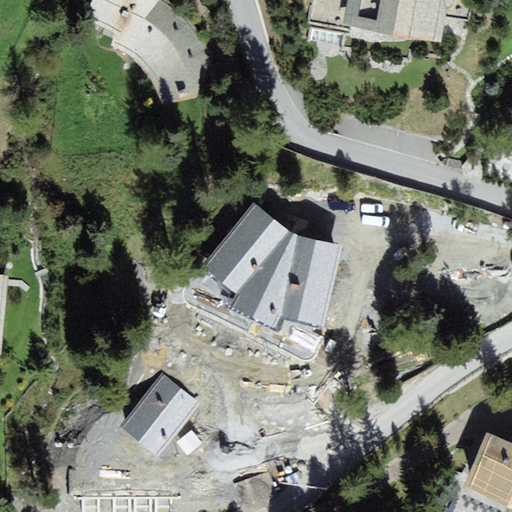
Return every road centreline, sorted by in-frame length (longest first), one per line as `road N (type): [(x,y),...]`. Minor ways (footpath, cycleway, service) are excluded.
road 1 (residential): [(511,205),(307,140),(281,113),(243,0)]
road 2 (residential): [(273,511),(415,400),(511,337)]
